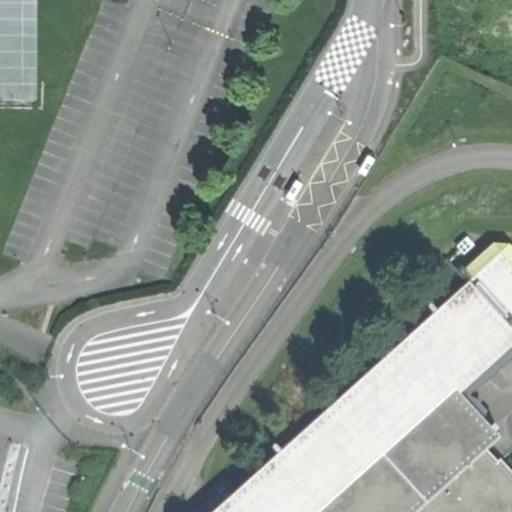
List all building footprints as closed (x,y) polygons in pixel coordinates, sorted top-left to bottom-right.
[(360,173),(367,177),(376,163),(378,159),(374,157),(371,155),(360,173)] [(306,184),(299,180),(291,194),(289,198),(293,200),(296,202),(306,184)] [(461,275),(469,285),(511,334),(511,247),(509,245),(493,244),(461,275)] [(216,511),(325,511),(452,394),(455,398),(511,346),(511,334),(469,285),(216,511)] [(482,427),(455,398),(452,394),(325,511),(511,511),(511,474),(500,461),(497,463),(486,450),(497,440),(495,437),(499,434),(491,425),(487,429),(484,425),(482,427)]
